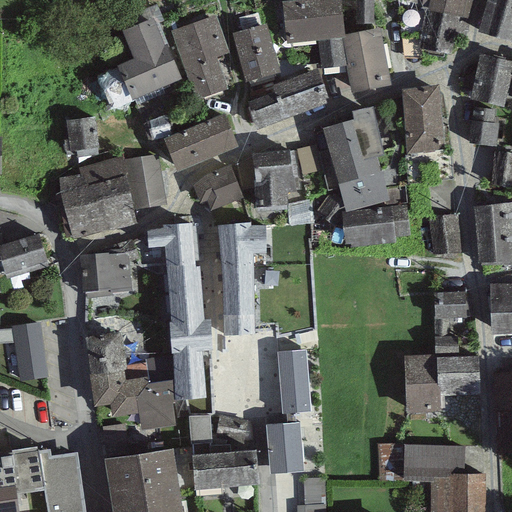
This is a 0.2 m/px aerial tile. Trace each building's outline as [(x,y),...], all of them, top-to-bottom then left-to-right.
[(340,0),(281,0),(286,38),(317,35),(321,64),(346,61),(342,32),(345,32),(344,28),(340,0)] [(373,0),(355,0),(357,23),(375,22),(373,0)] [(428,0),(429,1),(427,6),(455,13),(470,17),(474,0),(428,0)] [(511,0),(484,0),(477,26),(511,36),(511,31),(511,0)] [(427,6),(425,5),(417,45),(449,51),(455,13),(427,6)] [(132,94),(181,73),(167,38),(164,39),(153,13),(122,27),(133,54),(117,61),(119,65),(132,94)] [(215,13),(172,29),(197,95),(227,84),(216,54),(228,49),(215,13)] [(266,19),(231,29),(244,75),(279,65),(266,19)] [(380,24),(344,28),(345,32),(342,32),(346,61),(351,86),(389,81),(380,24)] [(511,66),(511,57),(479,50),(470,95),(504,102),(511,66)] [(316,64),(272,81),(285,116),(330,98),(316,64)] [(132,94),(119,65),(96,74),(110,107),(133,98),(132,94)] [(285,116),(272,81),(244,92),(258,126),(285,116)] [(438,81),(401,85),(407,148),(445,145),(438,81)] [(354,114),(322,122),(345,207),(388,196),(377,151),(383,148),(372,101),(351,106),(354,114)] [(498,119),(494,119),(495,106),(473,104),(471,117),(470,117),(468,139),(496,141),(498,119)] [(178,129),(164,134),(176,165),(238,139),(225,109),(178,129)] [(142,121),(149,139),(164,134),(178,129),(171,110),(142,121)] [(94,114),(66,118),(70,147),(98,143),(94,114)] [(511,151),(494,149),(490,181),(511,183),(511,151)] [(155,152),(123,158),(135,206),(165,200),(155,152)] [(123,158),(121,153),(56,170),(61,187),(58,188),(70,235),(138,217),(135,206),(123,158)] [(286,187),(297,186),(295,156),(254,160),(257,202),(287,200),(286,187)] [(204,173),(192,182),(199,200),(206,197),(211,207),(243,193),(230,162),(204,173)] [(511,201),(475,203),(479,257),(511,254),(511,201)] [(166,215),(142,217),(144,249),(160,248),(160,258),(166,258),(197,255),(194,211),(179,212),(179,208),(165,209),(166,215)] [(428,215),(432,252),(460,249),(456,212),(428,215)] [(249,216),(215,216),(215,223),(218,223),(219,257),(226,257),(226,263),(251,263),(251,248),(264,248),(264,223),(249,223),(249,216)] [(393,216),(343,220),(333,223),(333,240),(350,240),(350,242),(396,238),(395,235),(409,234),(408,217),(393,218),(393,216)] [(40,242),(1,255),(9,280),(48,267),(40,242)] [(108,247),(79,250),(82,287),(86,287),(87,293),(113,291),(112,288),(130,287),(128,249),(108,250),(108,247)] [(202,255),(197,255),(166,258),(170,308),(201,305),(200,294),(205,293),(202,255)] [(251,263),(226,263),(227,282),(222,282),(224,331),(247,329),(259,281),(260,263),(251,263)] [(511,278),(490,280),(491,331),(511,330),(511,278)] [(466,290),(433,291),(435,316),(467,315),(466,290)] [(209,318),(172,321),(175,350),(212,346),(209,318)] [(89,368),(123,364),(126,363),(121,326),(84,331),(89,368)] [(305,347),(277,349),(283,408),(311,406),(305,347)] [(477,350),(403,352),(405,408),(444,406),(444,392),(478,391),(477,350)] [(123,364),(89,368),(94,401),(109,398),(111,410),(138,406),(141,426),(177,421),(174,398),(178,398),(175,375),(147,378),(146,371),(124,374),(123,364)] [(511,375),(499,376),(502,453),(511,452),(511,375)] [(299,417),(265,420),(270,469),(303,466),(299,417)] [(0,511),(19,509),(16,485),(44,481),(39,447),(38,440),(14,443),(14,442),(0,444),(0,511)] [(256,441),(191,448),(195,484),(260,477),(256,441)] [(183,511),(172,442),(102,452),(113,511),(183,511)] [(464,443),(403,442),(403,476),(430,476),(430,511),(484,511),(485,468),(464,468),(464,443)] [(49,446),(39,447),(44,481),(47,511),(62,511),(85,509),(76,449),(50,453),(49,446)]
